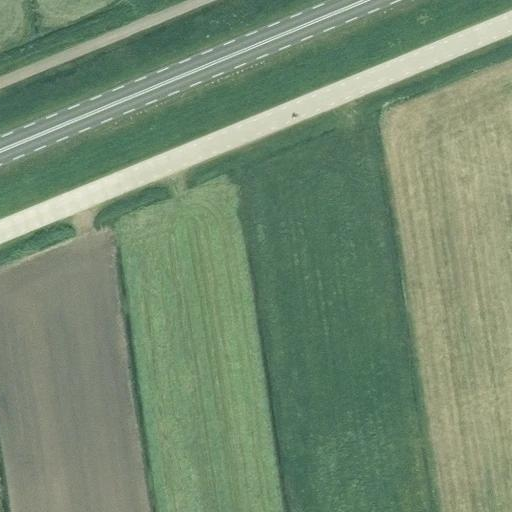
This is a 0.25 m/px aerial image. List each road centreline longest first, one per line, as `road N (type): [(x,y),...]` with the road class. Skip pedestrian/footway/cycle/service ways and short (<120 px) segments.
road 1 (unclassified): [(0,233),(511,24)]
road 2 (primary): [(0,151),(367,0)]
road 3 (unclassified): [(0,84),(203,0)]
